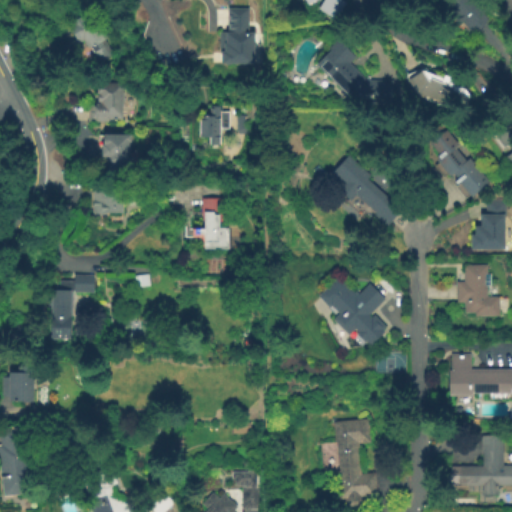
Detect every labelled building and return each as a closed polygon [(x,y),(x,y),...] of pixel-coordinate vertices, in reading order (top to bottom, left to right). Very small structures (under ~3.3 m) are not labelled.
[(317,10),(322,0),(338,0),(343,3),(333,20),(317,10)] [(474,0),(490,20),(470,36),(461,24),(455,29),(438,8),(448,0),(474,0)] [(230,7),(250,7),(250,32),(257,32),(258,63),(224,63),(224,32),(230,32),(230,7)] [(97,64),(89,48),(86,49),(82,41),(76,44),(68,29),(72,27),(69,22),(93,11),(107,39),(103,42),(110,58),(97,64)] [(353,104),(315,65),(328,52),(326,49),(336,39),(354,58),(348,64),(366,81),(392,82),(391,105),(353,104)] [(415,96),(405,80),(420,71),(441,79),(442,75),(459,81),(457,87),(473,93),(464,115),(415,96)] [(87,122),(86,106),(97,106),(96,83),(122,83),(122,106),(119,106),(120,121),(87,122)] [(511,142),(503,149),(481,122),(491,114),(480,100),(489,93),(511,122),(511,142)] [(219,147),(207,147),(207,138),(197,138),(197,117),(208,117),(208,104),(220,104),(220,111),(227,111),(227,129),(219,129),(219,147)] [(235,134),(235,116),(249,116),(249,134),(235,134)] [(470,197),(460,185),(456,188),(434,161),(438,158),(427,144),(444,130),(457,146),(453,149),(464,163),(468,159),(487,183),(470,197)] [(129,163),(107,165),(107,158),(99,159),(98,144),(103,144),(102,135),(130,133),(130,143),(128,144),(129,163)] [(511,175),(502,159),(511,152),(511,175)] [(386,226),(375,216),(370,221),(358,209),(362,204),(354,196),(348,202),(334,188),(339,182),(330,174),(348,154),(371,176),(368,180),(400,211),(386,226)] [(121,216),(90,215),(90,190),(121,191),(121,216)] [(203,252),(202,240),(191,241),(191,229),(202,229),(202,218),(199,218),(198,196),(221,195),(222,223),(218,223),(218,230),(227,230),(228,252),(203,252)] [(469,252),(469,237),(473,237),(473,230),(479,230),(478,214),(484,214),(484,205),(503,204),(504,251),(469,252)] [(498,317),(461,317),(461,303),(455,303),(455,283),(462,282),(462,265),(486,265),(486,297),(498,297),(498,317)] [(94,293),(73,294),(73,277),(93,277),(94,293)] [(370,346),(365,342),(363,344),(352,332),(346,338),(330,323),(335,318),(315,298),(335,278),(354,296),(366,283),(383,300),(370,313),(384,328),(381,330),(383,333),(370,346)] [(69,339),(50,339),(50,291),(68,291),(69,339)] [(510,395),(446,396),(446,372),(450,372),(449,354),(469,354),(469,370),(511,370),(511,391),(510,391),(510,395)] [(32,404),(7,404),(7,398),(0,398),(0,379),(6,379),(6,374),(32,374),(32,404)] [(2,498),(0,483),(0,424),(34,420),(40,457),(23,459),(28,494),(2,498)] [(253,420),(253,434),(233,434),(233,421),(253,420)] [(345,511),(344,499),(338,499),(332,423),(367,420),(369,443),(357,445),(360,474),(373,473),(376,498),(361,499),(362,510),(345,511)] [(481,497),(481,486),(476,486),(476,494),(466,494),(466,486),(447,486),(448,467),(480,467),(481,436),(502,436),(501,465),(511,465),(511,487),(497,487),(497,498),(481,497)] [(146,511),(145,511),(144,511),(89,511),(86,503),(89,502),(79,476),(110,465),(116,482),(109,485),(111,492),(109,496),(136,508),(158,487),(173,503),(164,511),(146,511)] [(258,511),(240,511),(240,487),(233,487),(233,480),(230,480),(230,472),(253,472),(253,488),(258,488),(258,511)] [(201,511),(200,511),(203,507),(200,504),(210,491),(218,498),(221,493),(236,505),(231,511),(201,511)]
